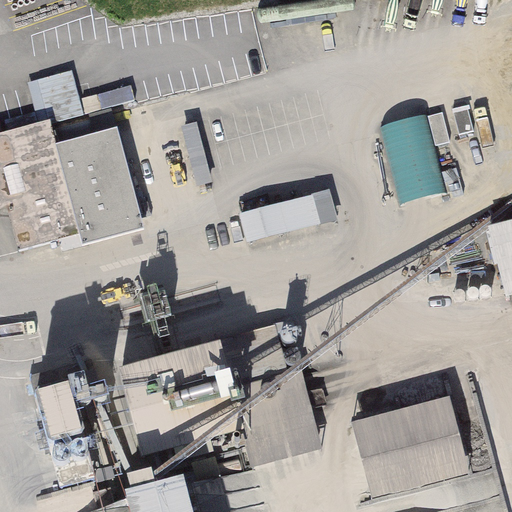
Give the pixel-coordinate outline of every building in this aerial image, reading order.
[(120,59),(36,82),(48,126),(134,102),(130,88),(128,88),(120,59)] [(0,138),(0,186),(1,190),(17,252),(88,234),(91,246),(140,233),(137,221),(138,221),(132,198),(131,198),(129,193),(131,193),(125,170),(124,171),(122,165),(123,165),(117,142),(116,143),(115,134),(54,149),(48,126),(0,138)] [(152,137),(149,127),(128,133),(131,143),(152,137)] [(309,199),(240,217),(248,246),(316,228),(316,227),(330,222),(323,194),(308,198),(309,199)] [(511,219),(491,225),(508,292),(511,291),(511,219)] [(228,394),(285,379),(272,329),(215,344),(228,394)] [(89,362),(50,373),(56,395),(33,401),(59,491),(93,482),(82,444),(113,435),(101,389),(97,390),(89,362)] [(141,373),(121,378),(124,392),(155,384),(150,364),(140,366),(141,373)] [(50,373),(28,379),(33,401),(56,395),(50,373)] [(461,467),(446,403),(357,424),(372,488),(461,467)] [(184,511),(179,491),(127,504),(129,511),(184,511)]
